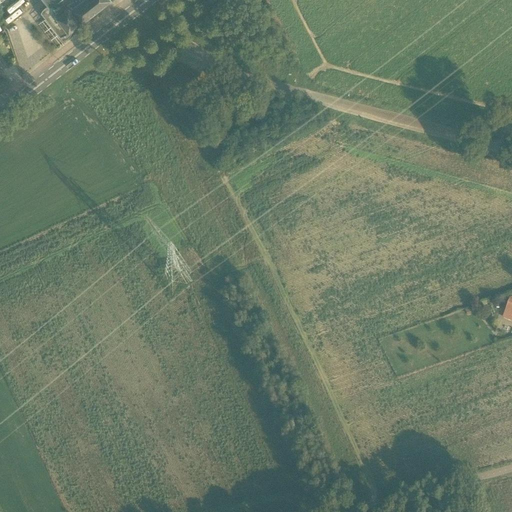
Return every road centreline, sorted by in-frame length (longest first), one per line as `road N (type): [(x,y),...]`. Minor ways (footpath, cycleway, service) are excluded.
road 1 (unclassified): [(511,150),(263,85),(179,48)]
road 2 (primary): [(0,114),(147,0)]
road 3 (unclassified): [(360,511),(511,468)]
